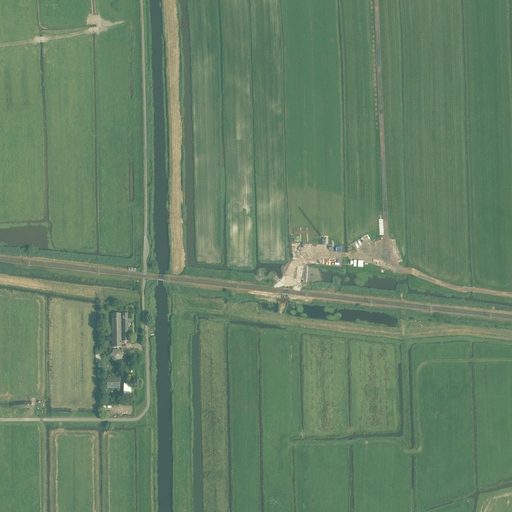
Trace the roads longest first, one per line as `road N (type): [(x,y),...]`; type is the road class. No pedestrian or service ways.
road 1 (unclassified): [(144,319),(141,0)]
road 2 (track): [(287,445),(391,440),(415,451),(418,365),(511,359)]
